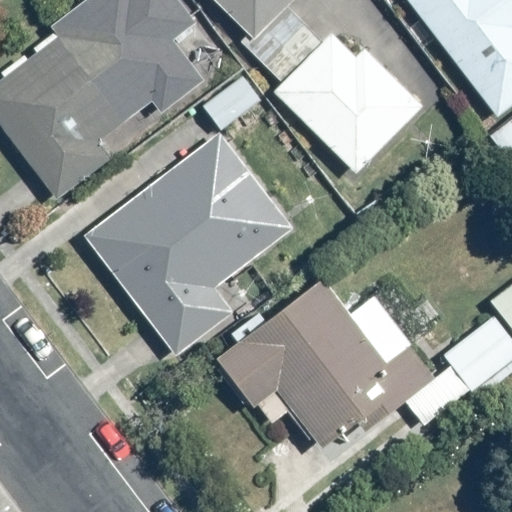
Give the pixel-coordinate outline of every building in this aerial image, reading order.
[(188,24),(170,0),(86,0),(52,26),(58,34),(0,77),(0,132),(50,199),(101,160),(90,145),(149,100),(157,110),(197,80),(167,40),(188,24)] [(285,7),(292,0),(206,0),(253,46),(248,51),(281,83),(321,42),(285,7)] [(511,0),(404,0),(493,116),(511,101),(511,0)] [(321,42),(281,83),(271,93),(352,173),(415,108),(334,29),(321,42)] [(263,96),(245,72),(199,107),(218,131),(263,96)] [(511,116),(485,137),(511,171),(511,116)] [(287,227),(216,135),(81,238),(170,355),(226,312),(207,288),(287,227)] [(511,298),(491,316),(438,357),(444,365),(432,374),(369,294),(343,314),(314,277),(268,313),(263,307),(219,341),(224,348),(205,363),(261,434),(286,414),(314,450),(363,411),(372,421),(401,398),(422,425),(465,392),(511,354),(511,298)]
